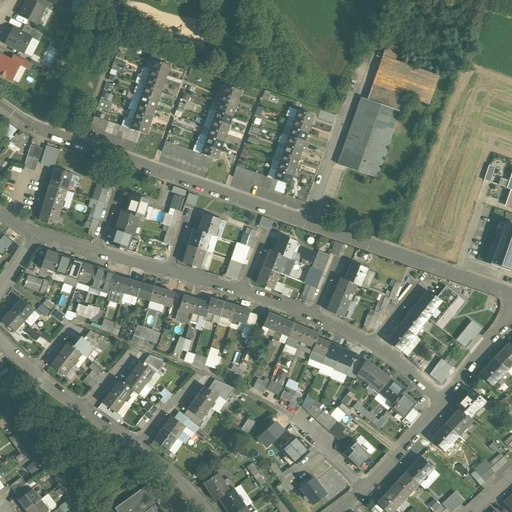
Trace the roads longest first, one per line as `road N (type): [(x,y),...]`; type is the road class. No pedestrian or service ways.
road 1 (residential): [(307,222),(81,146),(0,106)]
road 2 (residential): [(307,222),(357,69)]
road 3 (residential): [(456,276),(307,222)]
